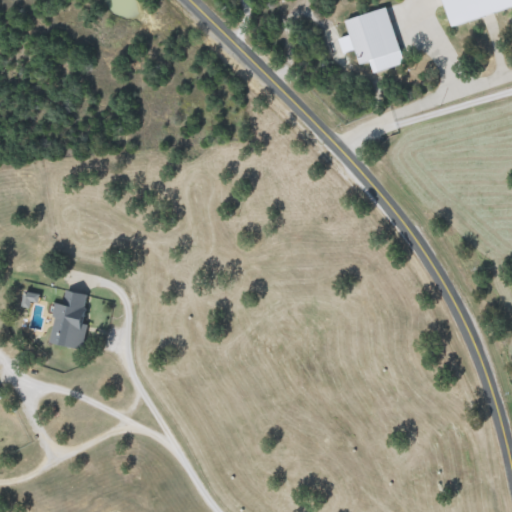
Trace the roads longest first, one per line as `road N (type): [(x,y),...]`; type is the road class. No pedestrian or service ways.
road 1 (tertiary): [(195,0),(336,140),(416,236),(488,376),(511,466)]
road 2 (residential): [(336,140),(511,91)]
road 3 (residential): [(169,441),(123,372),(119,303),(98,289)]
